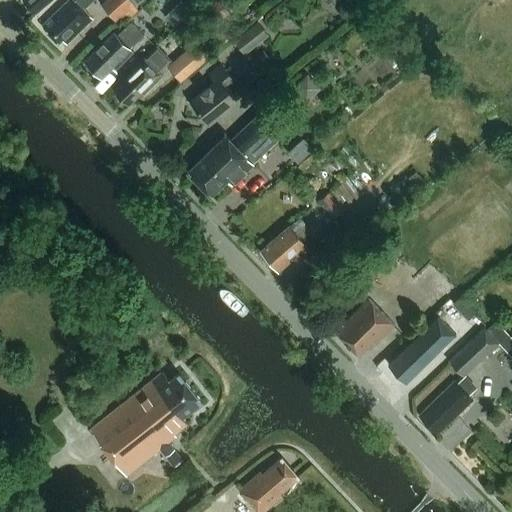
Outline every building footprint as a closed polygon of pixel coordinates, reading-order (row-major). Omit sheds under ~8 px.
[(24,0),(36,11),(37,12),(50,0),(24,0)] [(91,19),(83,10),(93,0),(71,0),(47,23),(51,28),(47,32),(58,43),(62,39),(66,43),(91,19)] [(121,0),(108,11),(107,12),(119,27),(138,11),(135,7),(143,0),(121,0)] [(218,0),(204,12),(212,23),(231,8),(224,0),(218,0)] [(340,5),(338,15),(341,19),(344,20),(347,20),(351,17),(353,8),(350,3),(346,2),(345,2),(341,5),(340,5)] [(165,18),(173,26),(189,11),(181,3),(165,18)] [(129,21),(115,36),(113,35),(86,62),(101,78),(113,65),(116,68),(131,53),(128,50),(143,35),(129,21)] [(256,21),(232,41),(243,54),(267,35),(256,21)] [(209,41),(217,51),(233,37),(226,28),(209,41)] [(194,42),(166,67),(179,81),(207,57),(194,42)] [(159,73),(165,67),(171,61),(158,47),(114,90),(128,105),(141,92),(144,95),(162,76),(159,73)] [(263,52),(258,56),(264,63),(269,58),(263,52)] [(398,61),(398,68),(403,74),(414,65),(408,58),(405,55),(398,61)] [(233,81),(221,67),(210,76),(216,84),(193,103),(209,122),(223,111),(231,120),(256,100),(244,86),(233,96),(226,87),(233,81)] [(268,77),(252,90),(259,100),(276,87),(268,77)] [(275,125),(261,111),(230,141),(225,136),(188,172),(211,195),(227,179),(231,183),(252,163),(251,162),(266,147),(259,140),(275,125)] [(281,117),(274,123),(282,131),(288,124),(281,117)] [(321,181),(343,161),(331,148),(309,168),(321,181)] [(463,157),(438,176),(447,188),(472,170),(463,157)] [(415,172),(390,194),(401,206),(426,185),(415,172)] [(332,220),(345,210),(331,193),(318,203),(332,220)] [(300,218),(289,228),(261,252),(277,270),(292,257),(295,260),(318,239),(305,224),(300,218)] [(381,235),(343,272),(360,290),(399,254),(381,235)] [(469,320),(476,313),(461,297),(454,304),(469,320)] [(393,326),(369,301),(337,332),(358,354),(367,345),(370,348),(393,326)] [(456,336),(438,317),(388,365),(406,384),(456,336)] [(511,341),(494,322),(485,330),(450,362),(464,377),(487,355),(488,357),(501,346),(511,358),(511,341)] [(169,384),(163,376),(91,431),(126,475),(174,437),(173,435),(186,424),(181,418),(200,403),(179,376),(169,384)] [(471,400),(455,383),(421,416),(437,433),(471,400)] [(165,458),(173,468),(182,462),(175,451),(165,458)] [(262,472),(240,491),(257,511),(263,511),(282,497),(280,494),(298,478),(282,459),(263,474),(262,472)]
